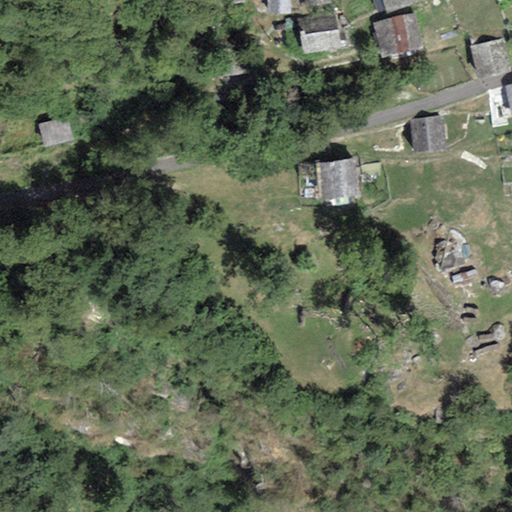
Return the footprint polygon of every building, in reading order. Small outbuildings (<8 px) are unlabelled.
[(291,0),(266,0),(266,11),(291,12),(291,0)] [(383,0),(386,9),(413,0),(383,0)] [(412,13),(371,24),(381,59),(421,48),(412,13)] [(334,15),(298,19),(302,50),(338,46),(334,15)] [(503,37),(472,45),(480,78),(511,69),(503,37)] [(69,114),(39,122),(45,145),(75,137),(69,114)] [(442,115),(410,119),(414,152),(446,148),(442,115)] [(354,157),(317,161),(321,196),(358,192),(354,157)]
